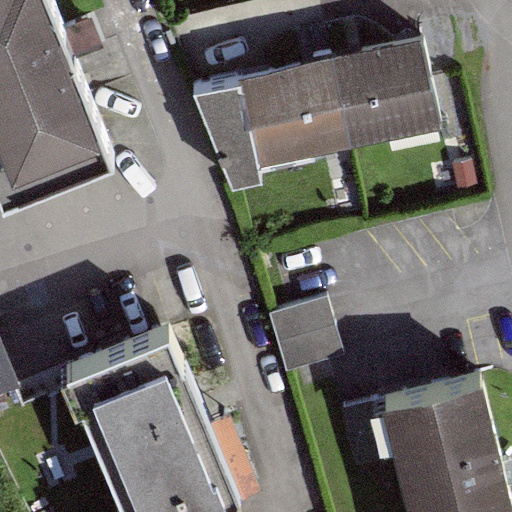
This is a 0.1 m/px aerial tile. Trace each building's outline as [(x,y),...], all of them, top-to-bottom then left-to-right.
[(57,0),(0,0),(0,132),(3,140),(0,140),(0,180),(5,192),(118,150),(97,91),(57,0)] [(436,33),(254,67),(273,160),(453,125),(436,33)] [(342,348),(327,292),(272,307),(287,363),(342,348)] [(189,324),(84,362),(151,511),(235,511),(234,507),(262,497),(189,324)] [(0,336),(0,386),(16,381),(0,336)] [(511,511),(511,478),(486,373),(385,396),(413,511),(511,511)]
